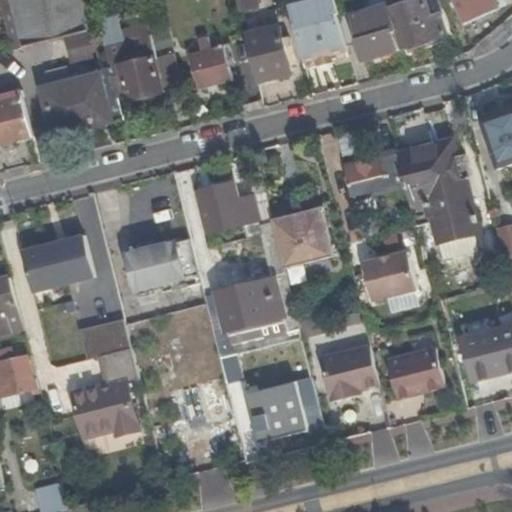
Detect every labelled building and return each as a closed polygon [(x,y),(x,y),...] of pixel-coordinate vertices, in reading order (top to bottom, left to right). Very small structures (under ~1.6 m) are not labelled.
[(2,0),(6,15),(15,52),(92,32),(83,0),(2,0)] [(239,0),(243,12),(260,8),(257,0),(239,0)] [(344,16),(339,0),(291,0),(308,63),(322,59),(323,66),(337,63),(336,55),(352,51),(351,46),(342,17),(344,16)] [(367,63),(403,52),(397,35),(402,33),(390,0),(369,0),(382,37),(373,39),(371,35),(363,38),(364,42),(361,43),(367,63)] [(409,50),(411,56),(435,47),(433,42),(450,35),(442,15),(415,25),(405,0),(390,0),(402,33),(397,35),(403,52),(409,50)] [(502,10),(497,0),(457,0),(469,24),(502,10)] [(344,16),(353,45),(361,43),(364,42),(363,38),(354,13),(344,16)] [(351,46),(353,45),(344,16),(342,17),(351,46)] [(101,21),(124,110),(171,99),(167,81),(153,27),(124,33),(120,17),(101,21)] [(250,36),(261,83),(295,74),(283,28),(250,36)] [(202,41),(205,53),(215,51),(212,38),(202,41)] [(215,51),(205,53),(194,57),(202,91),(236,82),(228,48),(215,51)] [(337,63),(354,58),(352,51),(336,55),(337,63)] [(308,63),(310,70),(323,66),(322,59),(308,63)] [(113,119),(101,72),(73,79),(74,86),(49,92),(58,131),(94,123),(95,127),(115,122),(114,119),(113,119)] [(171,99),(173,105),(186,101),(180,77),(167,81),(171,99)] [(0,106),(27,100),(25,91),(0,97),(0,106)] [(0,147),(37,138),(27,100),(0,106),(0,147)] [(511,109),(483,121),(495,152),(511,145),(511,109)] [(94,123),(58,131),(60,136),(95,127),(94,123)] [(341,142),(343,157),(360,155),(358,139),(341,142)] [(402,155),(410,189),(412,189),(417,211),(433,208),(443,246),(478,236),(486,234),(477,202),(473,204),(467,180),(474,177),(469,156),(461,158),(457,141),(402,155)] [(482,157),(493,204),(506,200),(495,152),(482,157)] [(357,202),(410,189),(402,155),(350,168),(357,202)] [(276,220),(268,193),(241,200),(237,184),(202,192),(211,233),(246,225),(249,238),(266,234),(263,223),(276,220)] [(338,257),(325,209),(277,221),(290,269),(338,257)] [(275,279),(289,276),(276,220),(263,223),(266,234),(275,279)] [(506,263),(511,261),(511,226),(499,229),(506,263)] [(478,236),(443,246),(446,260),(482,251),(478,236)] [(86,237),(23,253),(34,297),(98,281),(86,237)] [(202,275),(194,242),(179,246),(178,243),(161,248),(159,240),(146,244),(147,251),(130,255),(138,290),(202,275)] [(422,290),(413,252),(366,263),(376,302),(422,290)] [(288,334),(302,330),(301,324),(289,276),(275,279),(284,317),(288,334)] [(22,312),(14,278),(0,281),(0,337),(11,335),(7,316),(22,312)] [(229,331),(232,330),(284,317),(275,279),(219,293),(229,331)] [(236,347),(274,337),(288,334),(284,317),(232,330),(236,347)] [(127,321),(82,331),(89,361),(106,357),(135,350),(127,321)] [(511,326),(464,339),(478,395),(511,386),(511,326)] [(233,399),(250,466),(332,446),(302,330),(288,334),(274,337),(286,386),(233,399)] [(336,400),(364,394),(362,389),(383,383),(374,349),(327,360),(336,400)] [(450,387),(440,349),(392,361),(402,400),(450,387)] [(135,350),(106,357),(113,386),(77,395),(87,438),(119,430),(121,436),(142,431),(133,394),(145,392),(144,385),(135,350)] [(34,395),(42,393),(33,356),(14,360),(12,351),(0,353),(0,390),(2,398),(7,397),(22,394),(33,390),(34,395)] [(154,429),(177,424),(180,423),(169,379),(144,385),(145,392),(154,429)] [(197,406),(211,394),(201,382),(187,395),(197,406)] [(364,394),(384,389),(383,383),(362,389),(364,394)] [(25,406),(22,394),(7,397),(10,410),(25,406)] [(154,429),(162,460),(184,455),(177,424),(154,429)] [(405,450),(426,449),(425,424),(404,425),(405,450)] [(358,436),(358,454),(378,454),(378,436),(358,436)] [(39,490),(44,511),(64,511),(72,510),(65,484),(39,490)]
